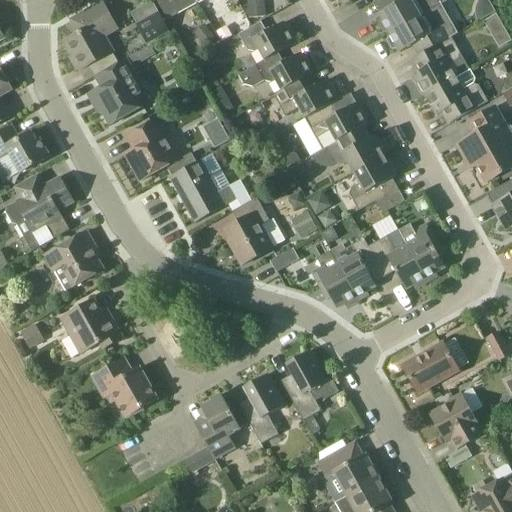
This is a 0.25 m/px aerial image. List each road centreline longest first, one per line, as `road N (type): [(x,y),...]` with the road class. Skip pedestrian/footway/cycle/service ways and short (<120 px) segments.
road 1 (residential): [(358,357),(465,295),(478,254),(386,95),(324,33),(305,0)]
road 2 (residential): [(146,261),(44,89),(44,0)]
road 3 (residential): [(440,511),(358,357)]
road 4 (residential): [(146,261),(129,303),(183,398)]
road 5 (residential): [(285,309),(176,278),(146,261)]
road 6 (residential): [(183,398),(267,359),(285,309)]
